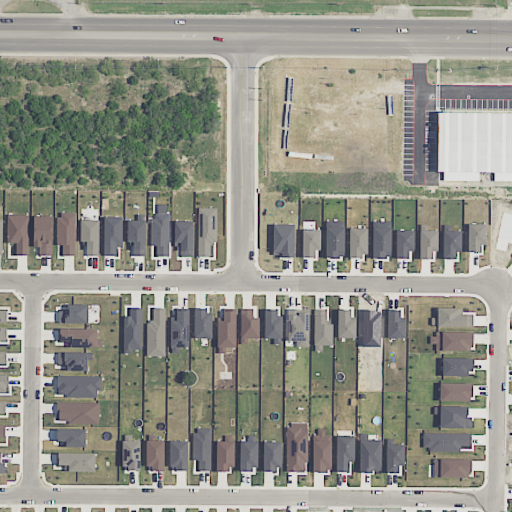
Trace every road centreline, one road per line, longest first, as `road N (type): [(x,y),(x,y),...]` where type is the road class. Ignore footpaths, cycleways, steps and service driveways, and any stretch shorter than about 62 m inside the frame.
road 1 (secondary): [(511,39),(0,36)]
road 2 (residential): [(0,281),(498,285)]
road 3 (residential): [(0,494),(496,501)]
road 4 (residential): [(245,283),(246,39)]
road 5 (residential): [(498,285),(496,501)]
road 6 (residential): [(33,494),(32,282)]
